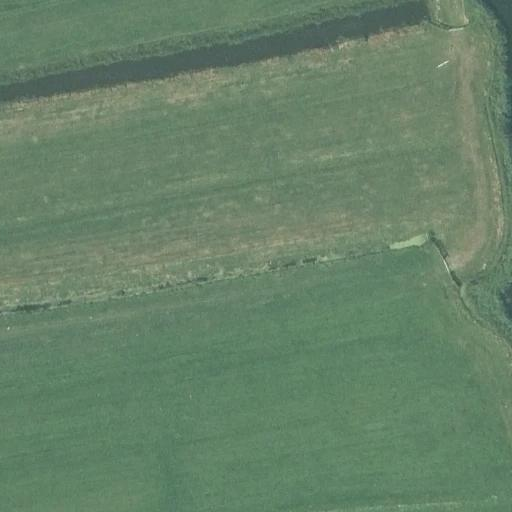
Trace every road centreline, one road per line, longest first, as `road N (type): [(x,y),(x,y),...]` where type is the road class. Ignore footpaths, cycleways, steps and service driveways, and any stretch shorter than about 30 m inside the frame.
road 1 (track): [(0,280),(485,209)]
road 2 (track): [(462,53),(0,135)]
road 3 (track): [(511,414),(489,362),(431,291),(437,272),(474,248),(485,223),(469,85),(448,0)]
